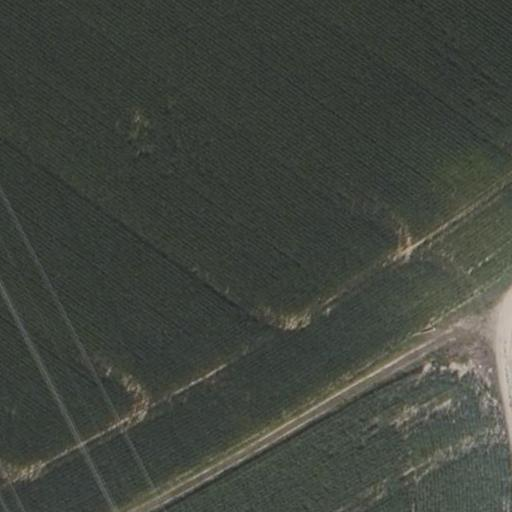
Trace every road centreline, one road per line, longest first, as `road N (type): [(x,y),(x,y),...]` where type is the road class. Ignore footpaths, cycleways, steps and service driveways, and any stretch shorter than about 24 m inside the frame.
road 1 (track): [(511,291),(141,511)]
road 2 (track): [(511,448),(502,401),(504,334),(511,318)]
